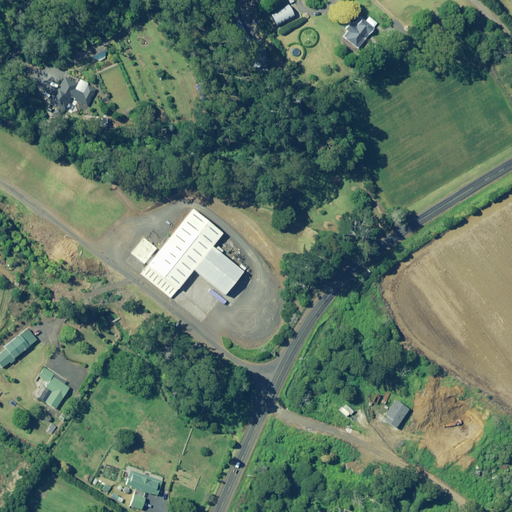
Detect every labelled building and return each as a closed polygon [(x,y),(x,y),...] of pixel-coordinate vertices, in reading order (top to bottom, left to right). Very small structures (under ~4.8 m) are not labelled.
[(251,42),(228,3),(213,11),(236,51),(251,42)] [(288,4),(269,13),(276,26),(295,16),(288,4)] [(358,15),(352,23),(348,21),(342,28),(346,31),(342,36),(357,48),(374,28),(358,15)] [(264,45),(248,46),(251,68),(266,66),(264,45)] [(59,120),(64,110),(70,98),(87,106),(95,89),(92,88),(92,86),(78,79),(77,83),(63,76),(56,91),(51,101),(56,104),(55,105),(56,106),(51,117),(59,120)] [(73,106),(70,112),(78,115),(80,109),(73,106)] [(224,228),(190,202),(139,270),(171,293),(193,263),(225,286),(242,263),(214,242),(224,228)] [(27,327),(3,346),(5,348),(0,352),(0,367),(1,368),(36,339),(27,327)] [(66,382),(43,367),(37,376),(47,382),(38,397),(54,408),(68,387),(64,385),(66,382)] [(56,425),(51,422),(45,431),(51,434),(56,425)] [(161,480),(129,470),(124,485),(157,495),(161,480)] [(110,487),(105,484),(102,489),(107,492),(110,487)] [(129,489),(128,488),(128,487),(127,487),(126,487),(125,487),(124,487),(124,488),(123,488),(123,487),(122,486),(121,485),(120,485),(119,485),(119,486),(118,486),(118,487),(117,488),(118,489),(118,490),(119,490),(119,491),(120,491),(121,491),(122,490),(123,489),(123,490),(123,491),(123,492),(124,493),(125,493),(126,494),(127,493),(128,493),(129,492),(129,491),(129,490),(129,489)] [(118,496),(118,495),(113,492),(110,497),(121,502),(123,499),(118,496)]
